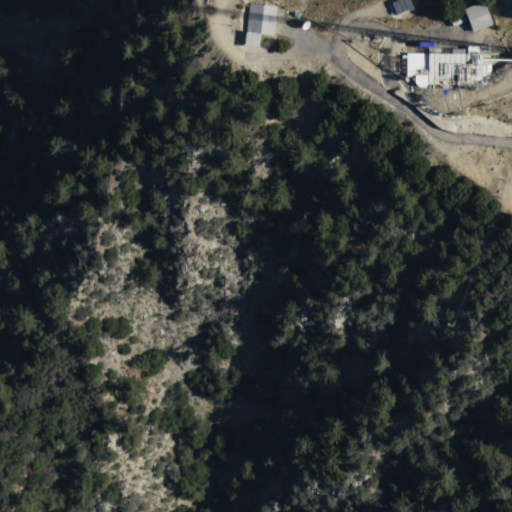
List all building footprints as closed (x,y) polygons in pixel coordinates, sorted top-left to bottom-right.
[(264,0),(261,42),(276,43),(278,30),(289,31),(292,2),(270,0),(264,0)] [(428,0),(417,7),(418,10),(405,17),(397,0),(428,0)] [(416,0),(423,13),(448,0),(416,0)] [(511,21),(511,2),(511,0),(497,0),(488,4),(497,27),(511,21)] [(484,1),(493,24),(473,31),(464,8),(484,1)] [(277,6),(274,34),(261,33),(259,46),(244,45),(249,2),(277,6)] [(452,53),(452,47),(465,47),(465,53),(467,53),(468,45),(480,45),(479,53),(481,53),(481,63),(490,63),(490,75),(481,74),(481,84),(428,83),(424,85),(418,85),(415,82),(415,75),(406,75),(407,52),(452,53)]
